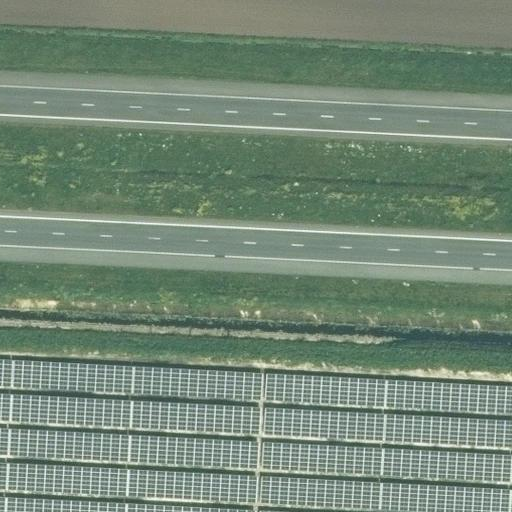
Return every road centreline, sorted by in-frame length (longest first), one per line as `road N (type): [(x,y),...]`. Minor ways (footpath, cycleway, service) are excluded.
road 1 (motorway): [(0,231),(511,256)]
road 2 (motorway): [(511,126),(0,101)]
